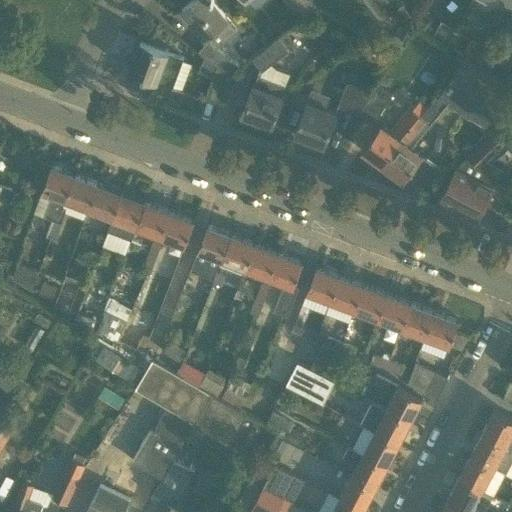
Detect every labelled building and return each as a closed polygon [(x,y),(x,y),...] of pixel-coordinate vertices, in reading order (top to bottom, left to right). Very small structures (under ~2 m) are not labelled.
[(191,0),(182,7),(203,33),(209,40),(199,52),(217,66),(217,67),(229,77),(238,65),(215,48),(237,30),(212,0),(191,0)] [(316,7),(311,0),(291,0),(304,16),(316,7)] [(252,58),(262,71),(288,50),(286,47),(293,42),(286,32),(252,58)] [(135,56),(129,71),(156,81),(173,87),(183,59),(140,42),(139,44),(141,45),(136,57),(135,56)] [(511,63),(492,52),(483,67),(509,81),(511,75),(511,63)] [(438,97),(435,95),(431,101),(431,102),(427,108),(425,107),(399,139),(381,163),(404,179),(423,154),(409,143),(413,138),(416,140),(445,103),(484,127),(510,85),(463,57),(451,78),(438,97)] [(219,105),(229,77),(217,67),(204,99),(219,105)] [(285,85),(257,75),(253,85),(252,84),(242,113),(272,125),(283,96),(281,96),(285,85)] [(371,91),(347,82),(338,105),(358,113),(371,91)] [(371,91),(358,113),(374,122),(392,93),(376,83),(371,91)] [(304,107),(293,103),(285,124),(297,129),(295,133),(324,144),(337,111),(324,106),(328,96),(311,89),(304,107)] [(399,139),(425,107),(419,101),(413,109),(410,107),(392,130),(382,123),(362,149),(381,163),(399,139)] [(503,145),(502,143),(509,136),(500,127),(493,134),(492,133),(457,166),(440,199),(477,218),(493,187),(502,169),(487,160),(503,145)] [(53,165),(52,164),(42,190),(52,194),(44,215),(54,219),(62,222),(67,209),(63,207),(66,199),(75,174),(52,165),(53,165)] [(91,208),(99,183),(75,174),(66,199),(91,208)] [(114,217),(123,192),(99,183),(91,208),(114,217)] [(137,226),(147,201),(123,192),(114,217),(109,230),(133,239),(137,226)] [(147,201),(137,226),(161,235),(170,210),(147,201)] [(170,210),(161,235),(185,244),(193,218),(193,219),(170,210)] [(62,222),(54,219),(48,235),(56,238),(62,222)] [(208,225),(208,224),(198,249),(222,258),(232,234),(208,225)] [(245,267),(255,242),(232,234),(222,258),(219,266),(223,268),(220,274),(225,275),(216,299),(229,304),(238,280),(240,281),(245,267)] [(152,240),(147,256),(156,259),(161,243),(152,240)] [(279,251),(255,242),(245,267),(269,276),(279,251)] [(298,287),(294,285),(303,260),(302,260),(279,251),(269,276),(284,281),(274,310),(287,315),(298,287)] [(150,274),(156,259),(147,256),(141,271),(150,274)] [(17,263),(12,278),(31,289),(38,271),(17,263)] [(317,266),(316,265),(307,290),(332,300),(341,275),(317,266)] [(80,280),(66,274),(54,305),(69,310),(80,280)] [(341,275),(332,300),(355,309),(365,284),(341,275)] [(58,287),(44,281),(38,293),(52,300),(58,287)] [(261,282),(256,297),(264,300),(270,285),(261,282)] [(365,284),(355,309),(379,318),(388,293),(365,284)] [(388,293),(379,318),(403,327),(412,302),(388,293)] [(106,310),(97,330),(117,340),(125,324),(127,320),(126,320),(131,309),(109,295),(104,309),(106,310)] [(264,300),(256,297),(250,312),(258,315),(264,300)] [(412,302),(403,327),(425,336),(426,336),(436,311),(412,302)] [(91,331),(96,319),(77,311),(73,324),(91,331)] [(426,336),(425,336),(449,346),(458,319),(436,311),(426,336)] [(303,336),(306,328),(294,323),(291,332),(303,336)] [(343,342),(326,335),(323,344),(340,350),(343,342)] [(189,353),(176,345),(170,340),(162,351),(181,364),(189,353)] [(343,342),(340,350),(355,355),(357,347),(343,342)] [(0,384),(9,391),(24,369),(0,353),(0,384)] [(370,362),(387,368),(390,360),(373,354),(370,362)] [(132,459),(163,478),(173,461),(181,446),(180,446),(193,424),(195,425),(213,394),(153,359),(136,387),(168,406),(153,430),(150,429),(132,459)] [(390,360),(387,368),(400,373),(404,365),(390,360)] [(298,361),(286,384),(313,398),(325,375),(298,361)] [(448,377),(416,361),(407,383),(437,399),(448,377)] [(206,368),(200,380),(211,385),(217,373),(206,368)] [(386,391),(391,382),(376,374),(371,382),(386,391)] [(511,383),(511,382),(503,397),(511,402),(511,383)] [(398,385),(386,408),(410,421),(422,399),(423,398),(398,385)] [(238,408),(213,394),(195,425),(229,444),(245,412),(238,408)] [(410,421),(386,408),(372,401),(361,422),(374,430),(398,443),(410,421)] [(482,431),(511,446),(511,436),(511,437),(511,435),(511,417),(494,408),(493,409),(494,409),(482,431)] [(0,409),(0,449),(18,421),(0,409)] [(265,424),(286,435),(291,426),(293,423),(272,411),(265,424)] [(342,414),(337,422),(350,428),(354,420),(342,414)] [(362,453),(386,466),(398,443),(374,430),(362,453)] [(511,446),(482,431),(471,454),(506,472),(507,473),(511,463),(511,446)] [(104,461),(113,442),(102,437),(93,456),(104,461)] [(275,459),(328,480),(334,463),(282,442),(275,459)] [(386,466),(362,453),(349,446),(343,457),(356,464),(351,475),(375,488),(386,466)] [(459,476),(484,489),(494,494),(506,472),(471,454),(459,476)] [(70,458),(67,464),(51,497),(67,505),(85,466),(70,458)] [(177,511),(180,507),(178,507),(194,469),(173,461),(163,478),(164,478),(153,496),(165,501),(160,511),(177,511)] [(271,464),(263,479),(285,489),(292,474),(271,464)] [(363,510),(375,488),(351,475),(339,497),(363,510)] [(459,476),(447,498),(472,511),(484,489),(459,476)] [(16,497),(18,497),(12,511),(39,511),(42,503),(29,498),(34,485),(22,481),(16,497)] [(123,511),(130,498),(115,491),(100,484),(86,511),(101,511),(104,508),(111,511),(123,511)] [(285,511),(291,500),(270,489),(261,507),(270,511),(285,511)] [(339,497),(331,511),(362,511),(363,510),(339,497)] [(447,498),(440,511),(473,511),(472,511),(447,498)]
